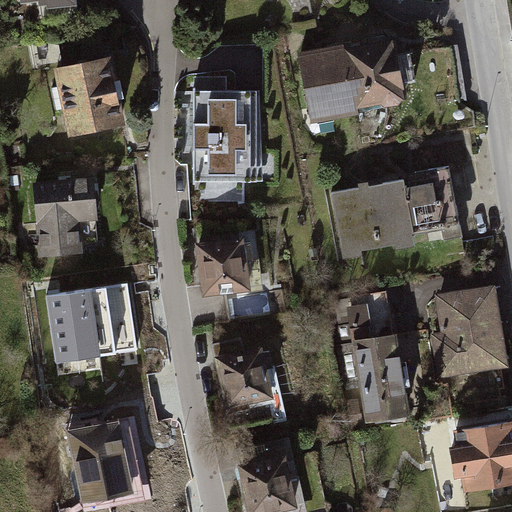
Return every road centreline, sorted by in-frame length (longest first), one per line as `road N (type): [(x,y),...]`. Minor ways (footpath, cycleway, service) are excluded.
road 1 (residential): [(216,511),(155,136),(163,0)]
road 2 (residential): [(511,191),(482,14)]
